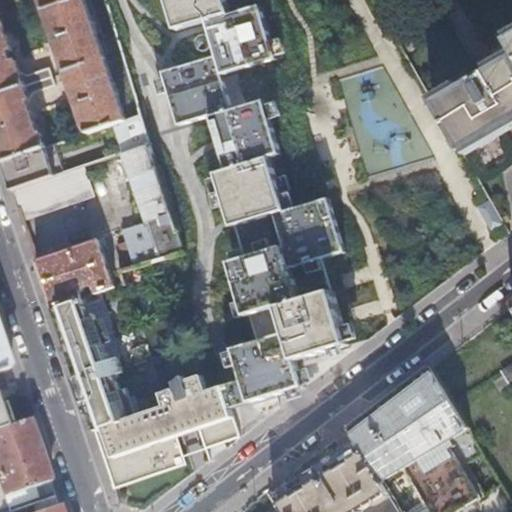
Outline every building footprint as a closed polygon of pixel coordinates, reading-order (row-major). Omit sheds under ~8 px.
[(0,0),(0,157),(2,162),(27,153),(45,147),(40,132),(37,133),(26,102),(29,100),(28,98),(32,92),(55,84),(49,66),(28,73),(18,70),(15,59),(10,61),(7,51),(11,49),(0,16),(0,0)] [(42,0),(88,132),(114,123),(125,119),(117,95),(118,94),(114,81),(112,81),(95,33),(97,32),(92,19),(91,20),(84,0),(42,0)] [(236,349),(251,401),(274,394),(303,385),(295,360),(350,344),(334,291),(332,291),(322,258),(346,251),(330,198),(287,210),(271,157),(281,153),(265,99),(233,109),(223,75),(277,59),(260,4),(230,13),(226,0),(167,0),(177,30),(206,21),(217,55),(163,71),(179,126),(211,116),(227,170),(217,173),(233,227),(235,227),(244,259),(232,262),(249,316),(251,315),(259,342),(236,349)] [(511,50),(511,53),(432,100),(453,137),(461,151),(511,121),(511,33),(505,37),(511,50)] [(399,44),(404,52),(414,46),(410,37),(399,44)] [(125,119),(114,123),(124,151),(149,142),(139,114),(125,119)] [(171,216),(149,142),(124,151),(123,151),(146,223),(122,231),(125,242),(119,244),(127,269),(181,251),(171,216)] [(27,153),(2,162),(11,190),(55,175),(45,147),(27,153)] [(55,175),(11,190),(21,220),(94,194),(84,165),(55,175)] [(477,207),(491,231),(502,224),(489,200),(477,207)] [(82,298),(87,296),(85,290),(83,291),(85,286),(93,283),(96,293),(100,292),(114,287),(98,239),(36,260),(44,284),(52,308),(82,298)] [(82,298),(52,308),(59,329),(62,337),(70,359),(73,367),(76,375),(80,389),(87,409),(92,422),(95,430),(130,418),(121,391),(116,375),(123,372),(118,357),(110,360),(94,314),(88,316),(82,298)] [(0,337),(0,371),(11,368),(0,337)] [(511,362),(499,369),(506,383),(511,379),(511,362)] [(392,396),(350,428),(358,441),(384,482),(402,471),(424,506),(414,511),(511,511),(511,498),(432,366),(392,396)] [(241,436),(231,409),(222,386),(208,392),(202,375),(187,380),(185,376),(162,393),(166,405),(161,407),(142,414),(130,418),(95,430),(120,503),(145,510),(188,477),(173,433),(194,426),(202,450),(241,436)] [(121,391),(130,418),(142,414),(135,394),(131,396),(130,393),(125,390),(121,391)] [(7,404),(0,406),(7,428),(14,425),(7,404)] [(36,440),(29,420),(14,425),(7,428),(0,430),(0,511),(13,511),(35,505),(56,498),(50,482),(36,440)] [(274,494),(282,509),(284,511),(356,511),(389,492),(384,482),(358,441),(289,485),(274,494)] [(60,511),(56,498),(35,505),(37,511),(60,511)]
